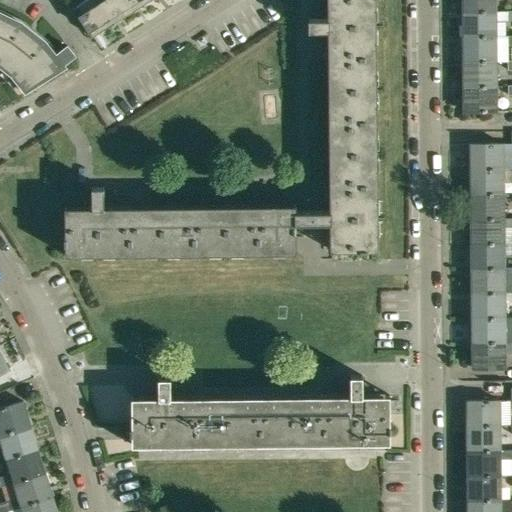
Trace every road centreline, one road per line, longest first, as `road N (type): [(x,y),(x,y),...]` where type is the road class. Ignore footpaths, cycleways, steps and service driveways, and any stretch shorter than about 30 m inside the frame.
road 1 (residential): [(432,511),(427,0)]
road 2 (residential): [(220,0),(0,137)]
road 3 (residential): [(92,511),(61,395),(0,271)]
